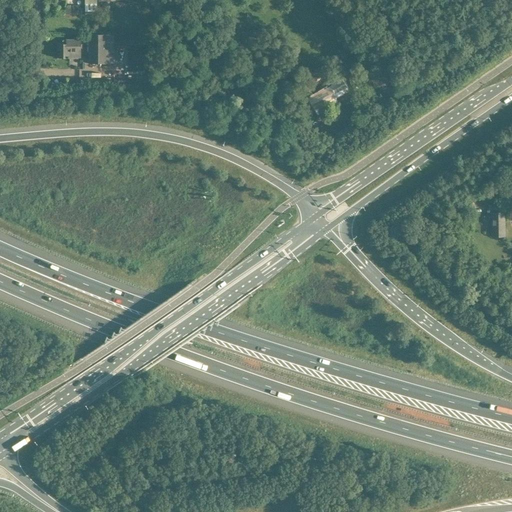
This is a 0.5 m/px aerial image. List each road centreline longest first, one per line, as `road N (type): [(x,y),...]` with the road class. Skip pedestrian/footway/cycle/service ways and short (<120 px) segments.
road 1 (motorway): [(0,280),(187,358),(511,457)]
road 2 (motorway): [(511,416),(214,331),(0,248)]
road 3 (primary): [(0,456),(325,229)]
road 4 (primary): [(314,216),(0,435)]
road 5 (motorway): [(314,216),(250,166),(167,136),(0,138)]
road 6 (residential): [(511,22),(387,89),(325,0)]
road 7 (motorway): [(511,378),(395,302),(325,229)]
road 8 (secondary): [(511,80),(314,216)]
road 9 (secondary): [(325,229),(511,97)]
